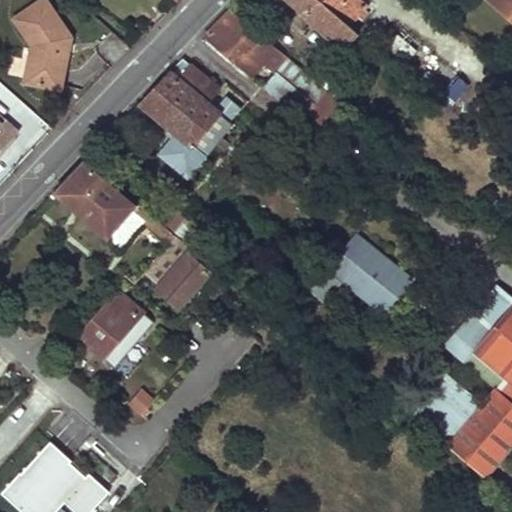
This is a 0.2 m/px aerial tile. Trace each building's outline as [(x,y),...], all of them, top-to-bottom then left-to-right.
[(25,83),(62,90),(70,52),(63,50),(65,42),(72,43),(73,37),(48,0),(35,9),(33,6),(15,19),(32,45),(25,83)] [(284,0),(344,51),(359,34),(349,25),(320,0),(284,0)] [(320,0),(349,25),(358,15),(362,19),(367,14),(362,10),(367,4),(362,0),(320,0)] [(511,0),(490,0),(511,18),(511,0)] [(204,37),(251,77),(263,63),(274,71),(286,57),(230,10),(204,37)] [(387,49),(406,65),(417,51),(399,35),(387,49)] [(72,43),(65,42),(63,50),(70,52),(72,43)] [(183,59),(170,72),(177,78),(190,65),(183,59)] [(265,87),(285,103),(309,76),(288,59),(265,87)] [(140,103),(176,134),(160,155),(189,180),(216,144),(222,137),(233,124),(229,121),(238,111),(225,100),(221,105),(213,98),(220,90),(190,65),(177,78),(170,72),(140,103)] [(285,103),(304,119),(309,112),(326,92),(327,90),(309,76),(285,103)] [(338,102),(326,92),(309,112),(321,122),(338,102)] [(3,124),(0,121),(0,154),(20,132),(6,120),(3,124)] [(222,137),(216,144),(224,151),(229,144),(222,137)] [(54,194),(108,240),(133,211),(137,206),(84,162),(54,194)] [(133,211),(108,240),(120,250),(145,221),(133,211)] [(330,269),(345,281),(372,303),(399,269),(357,235),(330,269)] [(210,272),(189,254),(161,286),(182,305),(210,272)] [(330,269),(313,290),(328,302),(345,281),(330,269)] [(399,269),(372,303),(384,313),(412,279),(399,269)] [(447,445),(486,478),(511,445),(511,296),(498,285),(446,346),(497,387),(447,445)] [(80,337),(105,358),(144,314),(119,292),(97,317),(92,323),(80,337)] [(226,317),(237,327),(244,319),(233,309),(226,317)] [(92,312),(87,318),(92,323),(97,317),(92,312)] [(442,370),(410,408),(449,440),(481,402),(442,370)] [(136,415),(156,404),(147,388),(127,399),(136,415)] [(73,461),(52,441),(23,473),(21,472),(3,493),(23,511),(56,511),(66,502),(77,511),(91,511),(110,491),(91,473),(87,477),(71,462),(73,461)] [(252,511),(272,511),(261,502),(252,511)]
